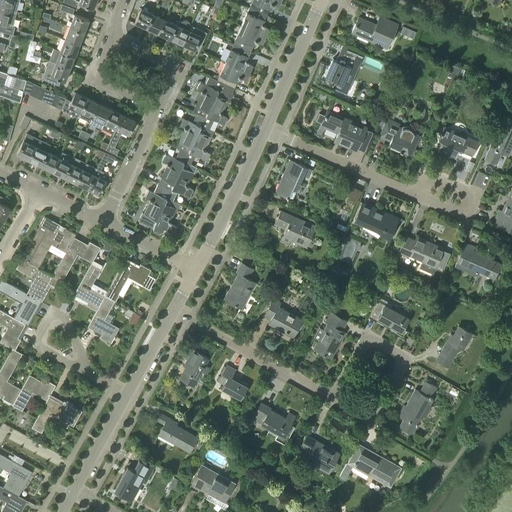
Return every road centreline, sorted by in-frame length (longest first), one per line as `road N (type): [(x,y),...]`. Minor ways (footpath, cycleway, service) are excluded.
road 1 (residential): [(174,312),(330,400)]
road 2 (residential): [(264,130),(412,194)]
road 3 (residential): [(330,400),(368,421),(404,359),(367,339)]
road 4 (tertiary): [(197,269),(264,130)]
road 5 (tertiary): [(264,130),(322,0)]
road 6 (residential): [(412,194),(464,217),(472,195),(422,173)]
road 7 (residential): [(102,223),(158,106)]
